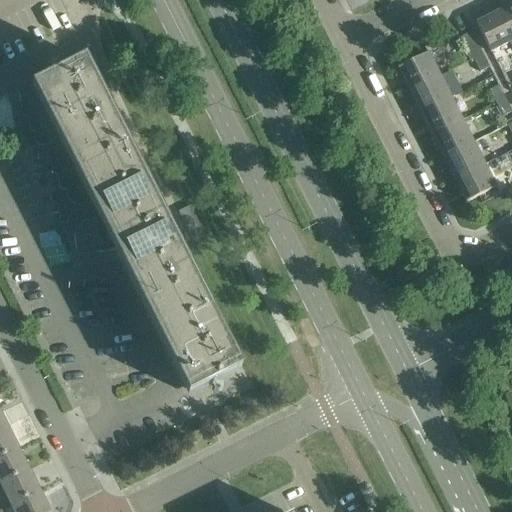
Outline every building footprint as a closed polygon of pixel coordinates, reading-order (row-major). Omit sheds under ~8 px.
[(511,5),(498,13),(511,39),(511,5)] [(490,53),(511,42),(511,39),(498,13),(475,24),(490,53)] [(473,60),(482,55),(471,33),(458,40),(469,62),(473,60)] [(399,70),(409,92),(439,77),(427,54),(397,69),(398,71),(399,70)] [(479,73),(489,68),(482,55),(473,60),(479,73)] [(19,94),(18,94),(22,114),(22,115),(22,116),(22,117),(23,117),(23,118),(24,118),(25,119),(26,119),(27,119),(29,128),(29,129),(29,130),(29,131),(30,132),(31,133),(32,133),(32,134),(33,134),(34,134),(35,134),(36,143),(36,144),(36,145),(37,145),(37,146),(38,147),(39,147),(40,148),(41,148),(42,148),(43,147),(46,147),(49,161),(51,172),(51,173),(51,174),(52,174),(52,175),(53,176),(54,176),(54,177),(55,177),(56,177),(58,186),(58,187),(58,188),(59,189),(59,190),(60,190),(60,191),(61,191),(62,192),(63,192),(64,192),(65,192),(66,196),(66,198),(67,199),(67,200),(68,201),(68,202),(69,203),(70,203),(71,204),(71,205),(72,206),(73,206),(74,207),(76,207),(77,207),(78,207),(79,207),(80,207),(81,207),(82,209),(75,210),(77,221),(84,220),(84,221),(84,223),(83,223),(82,223),(81,224),(79,224),(78,225),(78,226),(77,227),(76,228),(75,229),(75,230),(74,231),(74,232),(74,233),(73,234),(73,236),(73,237),(73,238),(76,251),(84,250),(87,252),(89,252),(99,251),(99,254),(116,251),(116,254),(116,255),(116,256),(117,256),(117,257),(118,257),(118,258),(119,258),(120,258),(121,259),(121,258),(122,258),(124,258),(126,261),(126,263),(192,394),(236,372),(129,161),(79,63),(40,84),(42,95),(20,99),(19,94)] [(409,92),(421,114),(450,99),(439,77),(409,92)] [(489,91),(495,104),(504,100),(498,87),(489,91)] [(421,114),(432,136),(461,121),(450,99),(421,114)] [(504,100),(495,104),(502,117),(511,113),(504,100)] [(432,136),(443,158),(472,143),(461,121),(432,136)] [(443,158),(454,180),(483,166),(472,143),(443,158)] [(483,166),(454,180),(465,202),(464,202),(465,203),(495,188),(483,166)] [(190,207),(177,213),(191,239),(203,233),(190,207)] [(0,431),(0,458),(18,449),(7,428),(0,431)] [(0,458),(0,485),(29,471),(18,449),(0,458)] [(0,485),(0,486),(10,507),(40,492),(29,471),(0,485)] [(49,511),(40,492),(10,507),(12,511),(49,511)]
